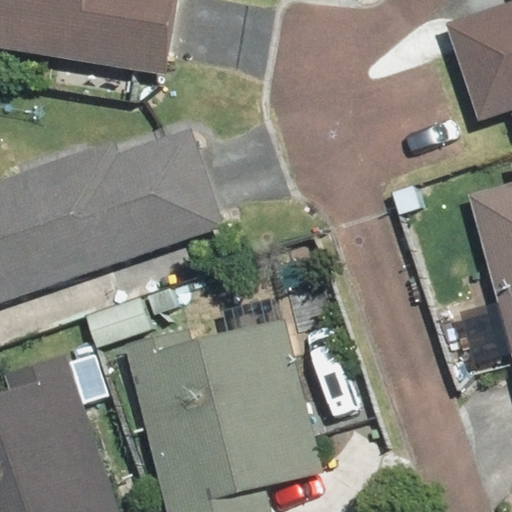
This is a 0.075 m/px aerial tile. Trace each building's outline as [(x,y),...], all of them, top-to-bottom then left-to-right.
[(0,0),(0,54),(166,73),(173,0),(0,0)] [(511,0),(499,0),(446,19),(485,127),(511,117),(511,0)] [(0,302),(228,233),(195,126),(0,184),(0,302)] [(511,353),(511,354),(511,181),(468,193),(498,303),(472,310),(485,360),(511,353)] [(277,511),(272,491),(333,474),(289,317),(131,361),(172,511),(277,511)] [(0,401),(0,511),(130,511),(83,374),(0,401)]
